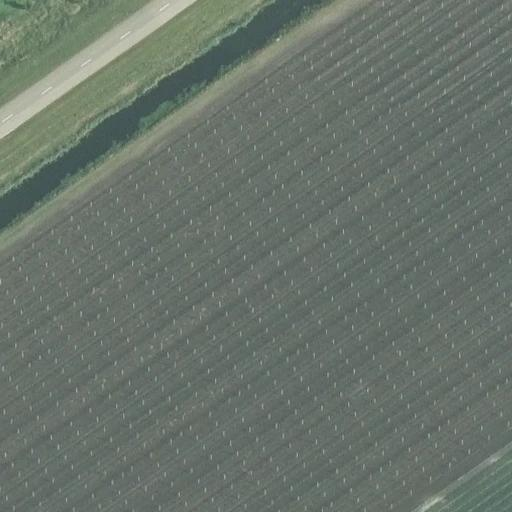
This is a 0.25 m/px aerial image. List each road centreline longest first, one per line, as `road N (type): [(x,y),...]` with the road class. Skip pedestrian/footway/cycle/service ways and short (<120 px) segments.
road 1 (track): [(354,0),(0,248)]
road 2 (unclassified): [(0,126),(180,0)]
